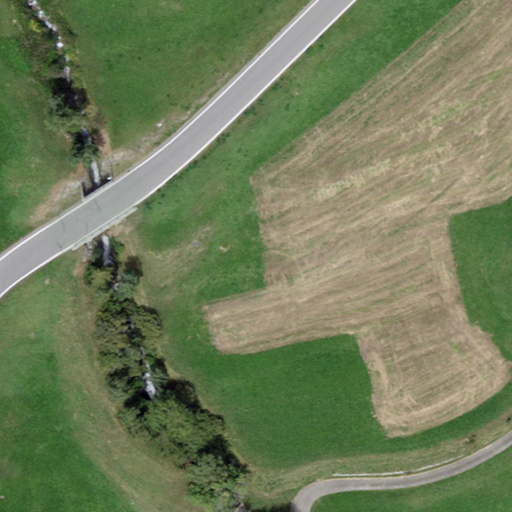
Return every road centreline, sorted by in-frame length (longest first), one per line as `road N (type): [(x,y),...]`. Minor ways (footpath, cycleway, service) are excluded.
road 1 (unclassified): [(0,279),(160,168),(340,0)]
road 2 (track): [(299,511),(316,490),(413,481),(464,465),(511,437)]
